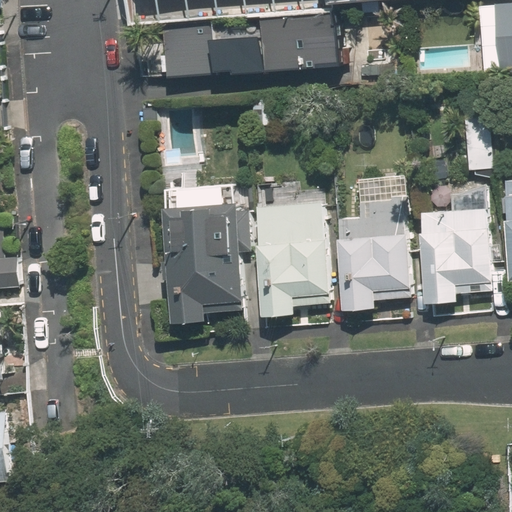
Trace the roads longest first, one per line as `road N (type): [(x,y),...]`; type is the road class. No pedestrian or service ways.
road 1 (residential): [(98,87),(119,314),(127,350),(147,378),(173,391),(201,392),(511,371)]
road 2 (residential): [(67,400),(48,115),(65,89),(98,87)]
